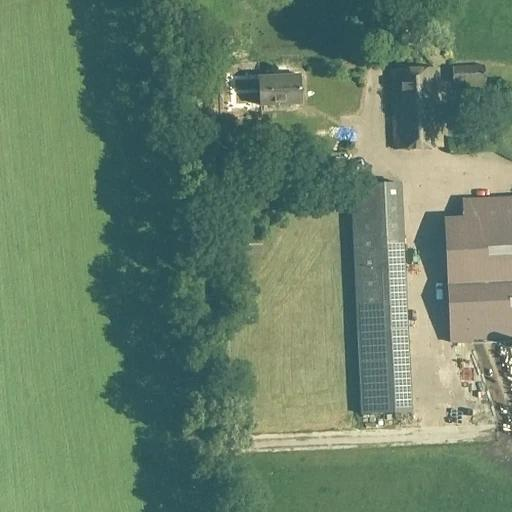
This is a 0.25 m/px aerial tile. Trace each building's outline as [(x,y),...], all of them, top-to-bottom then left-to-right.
[(451,70),(452,86),(482,85),(480,69),(451,70)] [(441,149),(437,70),(390,72),(394,151),(441,149)] [(300,76),(299,76),(259,78),(259,92),(241,93),(241,108),(260,107),(301,106),(300,76)] [(268,177),(226,178),(229,201),(269,198),(268,177)] [(351,187),(358,336),(406,334),(399,185),(351,187)] [(511,205),(483,207),(479,207),(481,242),(483,296),(511,294),(511,205)] [(232,229),(233,252),(261,250),(259,229),(232,229)] [(484,322),(486,347),(511,344),(511,320),(484,322)]
